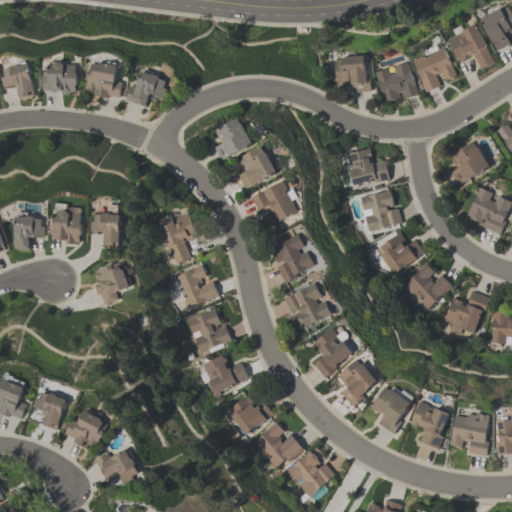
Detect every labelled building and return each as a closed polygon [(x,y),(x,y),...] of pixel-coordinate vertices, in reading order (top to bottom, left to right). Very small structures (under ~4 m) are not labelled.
[(496,51),(480,20),(500,10),(501,11),(508,7),(511,15),(511,32),(510,34),(509,32),(504,34),(510,44),(496,51)] [(457,60),(471,54),(478,71),(495,64),(478,23),(447,36),(457,60)] [(447,49),(414,60),(425,92),(458,80),(447,49)] [(351,93),(370,92),(369,57),(335,58),(335,87),(351,87),(351,93)] [(120,102),(125,79),(115,77),(118,66),(93,60),(86,94),(120,102)] [(78,93),(78,62),(52,62),(52,73),(43,73),(43,93),(78,93)] [(385,105),(420,96),(410,62),(376,71),(385,105)] [(2,68),(5,89),(16,88),(17,100),(36,98),(32,64),(2,68)] [(164,103),(172,81),(144,71),(139,86),(132,83),(126,101),(148,108),(151,98),(164,103)] [(495,130),(506,124),(509,130),(511,127),(511,120),(509,116),(511,114),(511,154),(502,139),(501,139),(495,130)] [(214,145),(223,161),(255,144),(240,117),(217,130),(222,140),(214,145)] [(459,187),(491,168),(474,141),(451,155),(457,166),(450,170),(459,187)] [(278,173),(263,146),(240,159),(245,168),(236,173),(246,191),(278,173)] [(390,181),(386,160),(375,162),(373,149),(345,154),(350,187),(390,181)] [(251,198),(261,216),(262,215),(269,228),(299,214),(284,182),(251,198)] [(511,207),(511,199),(479,188),(467,222),(503,234),(511,207)] [(359,197),(366,232),(402,225),(395,189),(359,197)] [(82,243),(83,207),(55,207),(54,242),(82,243)] [(92,233),(105,234),(105,246),(121,247),(123,215),(93,213),(92,233)] [(14,249),(33,249),(33,240),(45,240),(45,220),(35,220),(35,214),(15,214),(14,249)] [(158,226),(173,265),(192,258),(186,242),(198,238),(189,214),(158,226)] [(405,243),(399,234),(370,252),(387,278),(424,255),(413,238),(405,243)] [(269,250),(285,284),(316,269),(301,236),(269,250)] [(428,311),(452,286),(427,261),(403,286),(428,311)] [(96,268),(98,304),(120,303),(119,290),(126,289),(125,266),(96,268)] [(174,275),(184,309),(219,299),(212,277),(203,279),(200,267),(174,275)] [(332,316),(316,282),(284,297),(299,331),(332,316)] [(453,299),(443,323),(474,336),(489,299),(472,292),(467,305),(453,299)] [(232,345),(219,308),(186,319),(198,357),(232,345)] [(511,309),(511,345),(509,345),(509,338),(503,337),(503,345),(490,344),(492,311),(508,312),(508,317),(507,317),(507,319),(511,319),(511,309)] [(312,363),(325,380),(357,355),(335,327),(312,345),(321,356),(312,363)] [(199,366),(212,396),(248,381),(242,365),(232,369),(226,355),(199,366)] [(338,376),(347,387),(340,393),(353,407),(381,383),(359,359),(338,376)] [(0,378),(0,415),(19,420),(29,383),(1,375),(0,378)] [(378,424),(394,435),(416,401),(388,383),(372,408),(383,416),(378,424)] [(68,399),(41,390),(30,423),(47,428),(44,440),(54,443),(68,399)] [(245,437),(272,417),(254,393),(228,413),(245,437)] [(412,428),(423,431),(419,443),(440,450),(452,413),(420,402),(412,428)] [(65,439),(99,452),(111,422),(86,412),(82,422),(73,418),(65,439)] [(492,414),(466,413),(466,418),(454,417),(451,452),(489,455),(492,414)] [(511,452),(497,453),(496,440),(500,440),(500,428),(498,428),(498,418),(511,417),(511,452)] [(289,439),(277,424),(253,443),(276,473),(303,451),(292,436),(289,439)] [(302,495),(297,499),(303,506),(335,477),(312,450),(284,474),(302,495)] [(103,481),(137,478),(135,453),(101,455),(103,481)] [(369,505),(366,511),(400,511),(402,508),(383,501),(380,509),(369,505)]
